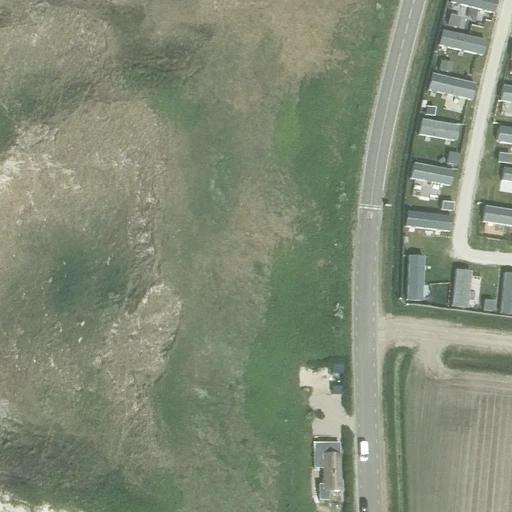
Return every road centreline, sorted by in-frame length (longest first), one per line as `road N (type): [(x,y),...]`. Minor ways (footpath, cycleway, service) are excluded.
road 1 (tertiary): [(373,511),(368,204),(414,0)]
road 2 (track): [(365,330),(511,344)]
